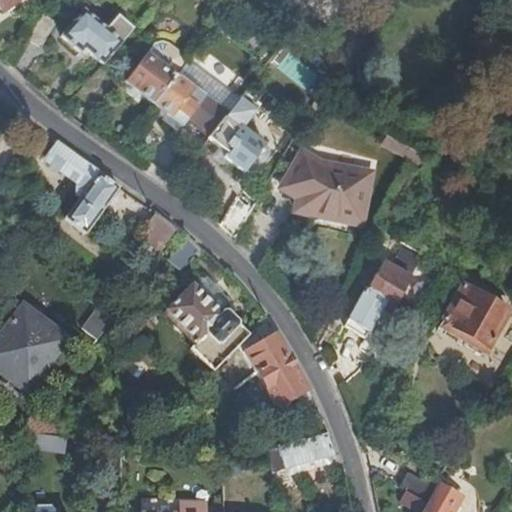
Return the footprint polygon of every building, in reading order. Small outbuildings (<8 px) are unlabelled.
[(21,0),(0,0),(0,5),(4,12),(21,0)] [(101,62),(124,34),(107,21),(103,27),(80,8),(58,34),(78,50),(82,46),(101,62)] [(42,14),(28,40),(39,46),(53,20),(42,14)] [(153,103),(175,74),(159,62),(168,50),(156,40),(124,79),(153,103)] [(293,49),(280,72),(307,87),(320,64),(293,49)] [(101,62),(76,93),(90,104),(115,73),(101,62)] [(190,86),(175,74),(153,103),(179,125),(186,116),(207,90),(195,80),(190,86)] [(211,135),(232,108),(207,90),(186,116),(211,135)] [(254,112),(238,100),(232,108),(211,135),(208,139),(225,152),(220,157),(243,173),(263,148),(240,129),(254,112)] [(84,235),(119,188),(58,145),(45,163),(83,192),(64,220),(84,235)] [(360,227),(369,185),(348,180),(349,170),(342,168),(318,163),(304,155),(284,191),(298,199),(296,208),(297,211),(360,227)] [(348,180),(369,185),(372,175),(349,170),(348,180)] [(238,198),(221,226),(235,240),(253,210),(238,198)] [(159,252),(175,230),(156,214),(138,236),(159,252)] [(182,270),(199,250),(185,238),(167,259),(182,270)] [(400,248),(390,263),(409,275),(419,259),(400,248)] [(387,268),(380,280),(377,278),(365,298),(368,300),(349,328),(367,340),(386,310),(393,314),(405,293),(402,292),(409,281),(387,268)] [(213,373),(248,338),(221,311),(218,315),(189,287),(165,314),(196,344),(189,351),(213,373)] [(465,344),(483,354),(508,313),(464,288),(443,323),(469,338),(465,344)] [(115,319),(90,301),(73,321),(96,341),(115,319)] [(0,373),(27,394),(68,340),(30,313),(17,315),(0,336),(0,373)] [(248,352),(258,373),(290,357),(278,337),(248,352)] [(277,410),(310,394),(290,357),(258,373),(277,410)] [(300,444),(327,436),(319,416),(293,429),(300,444)] [(27,420),(16,432),(29,435),(44,437),(47,437),(27,420)] [(29,435),(16,432),(16,442),(29,444),(29,435)] [(44,437),(29,435),(29,444),(44,446),(44,437)] [(271,477),(335,458),(327,436),(300,444),(265,455),(271,477)] [(399,489),(425,504),(433,491),(407,475),(399,489)] [(455,511),(464,497),(439,483),(421,511),(455,511)] [(419,511),(423,506),(405,495),(399,505),(411,511),(419,511)] [(141,511),(204,511),(205,508),(180,508),(180,501),(141,500),(141,511)]
